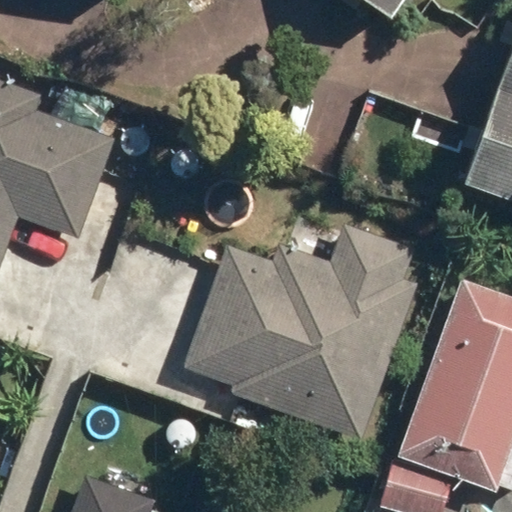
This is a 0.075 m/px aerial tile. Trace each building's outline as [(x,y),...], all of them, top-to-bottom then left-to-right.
[(398,0),(362,0),(387,16),(398,0)] [(511,38),(461,180),(511,199),(511,38)] [(0,267),(19,215),(81,237),(116,137),(38,110),(44,92),(0,76),(0,267)] [(234,383),(231,392),(363,438),(417,283),(405,278),(417,245),(348,221),(335,259),(281,241),(274,260),(226,243),(183,365),(234,383)] [(511,294),(463,276),(397,452),(496,489),(499,480),(511,485),(511,294)] [(393,460),(380,501),(415,511),(443,511),(454,479),(393,460)] [(331,464),(321,498),(353,508),(364,474),(331,464)] [(151,511),(157,496),(88,471),(73,511),(151,511)]
